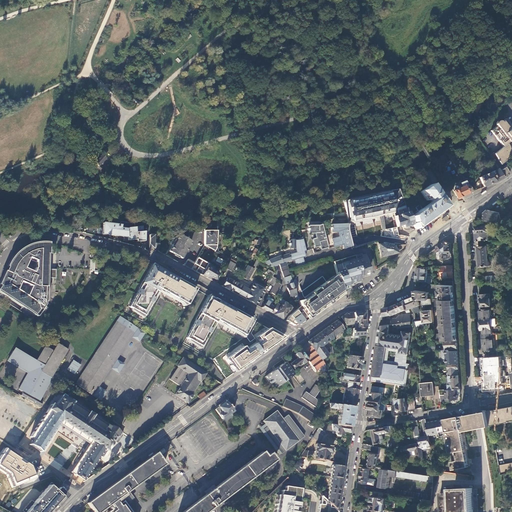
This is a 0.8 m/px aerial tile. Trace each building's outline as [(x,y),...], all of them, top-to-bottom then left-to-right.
[(511,125),(506,118),(491,130),(504,146),(495,153),(501,165),(506,161),(509,157),(509,155),(510,153),(510,151),(509,148),(507,144),(511,139),(511,125)] [(119,158),(123,154),(119,148),(114,153),(119,158)] [(101,155),(94,163),(98,167),(105,159),(101,155)] [(88,168),(94,173),(98,169),(98,167),(94,163),(93,162),(88,168)] [(500,171),(504,177),(510,173),(505,167),(500,171)] [(483,188),(505,178),(504,177),(500,171),(499,169),(479,178),(483,188)] [(472,192),(466,181),(450,187),(457,199),(472,192)] [(414,229),(444,208),(437,198),(429,185),(419,192),(426,201),(428,200),(430,203),(421,209),(419,205),(415,208),(417,212),(410,217),(413,225),(414,229)] [(381,236),(406,240),(408,236),(401,235),(399,235),(397,227),(396,227),(394,216),(391,190),(344,201),(347,224),(348,232),(380,226),(382,230),(381,236)] [(478,218),(499,224),(500,220),(499,213),(489,210),(478,218)] [(410,217),(408,212),(394,216),(395,220),(396,227),(397,227),(401,225),(402,228),(413,225),(410,217)] [(101,228),(101,234),(124,237),(127,238),(127,241),(136,240),(136,242),(144,241),(143,231),(142,232),(142,228),(135,228),(134,227),(133,227),(133,223),(120,221),(119,225),(102,223),(101,228)] [(343,249),(351,247),(348,236),(348,232),(347,224),(330,225),(330,228),(329,228),(329,230),(330,230),(330,233),(336,232),(337,237),(331,240),(333,248),(342,245),(343,249)] [(322,225),(321,225),(319,225),(309,226),(308,228),(308,231),(308,233),(314,233),(316,238),(312,239),(314,247),(320,246),(321,249),(328,247),(322,225)] [(476,241),(489,241),(488,226),(475,227),(476,233),(476,241)] [(194,263),(190,269),(201,275),(206,265),(217,248),(217,231),(204,231),(204,245),(194,263)] [(168,251),(170,252),(181,258),(190,242),(177,235),(168,251)] [(294,259),(296,266),(304,264),(302,257),(304,256),(302,249),(305,248),(301,238),(298,238),(298,240),(294,240),(294,239),(290,239),(290,240),(289,240),(289,243),(288,243),(288,245),(289,245),(289,248),(295,247),(296,252),(288,255),(288,254),(282,255),(284,262),(294,259)] [(445,241),(437,247),(439,251),(441,254),(441,258),(449,258),(449,254),(452,254),(451,244),(445,241)] [(13,254),(11,256),(10,258),(8,261),(3,272),(0,279),(0,292),(34,314),(34,313),(36,315),(45,302),(46,253),(47,253),(47,243),(41,242),(37,242),(33,243),(30,244),(26,245),(23,246),(20,248),(18,250),(15,252),(13,254)] [(394,247),(394,246),(392,246),(376,244),(379,257),(396,253),(393,248),(394,247)] [(480,267),(490,266),(488,246),(479,246),(480,267)] [(336,274),(339,285),(341,291),(344,290),(344,289),(347,288),(346,285),(352,283),(354,283),(353,282),(357,280),(357,279),(360,278),(360,277),(361,277),(363,276),(363,275),(367,274),(361,255),(360,254),(359,254),(332,262),(336,274)] [(263,262),(270,267),(278,264),(284,262),(282,255),(279,256),(268,260),(263,262)] [(185,266),(190,269),(194,263),(187,259),(183,265),(185,266)] [(230,259),(225,269),(230,271),(234,265),(233,265),(235,262),(230,259)] [(295,299),(297,298),(287,269),(284,262),(278,264),(285,285),(289,297),(293,296),(295,299)] [(204,277),(209,279),(210,277),(215,280),(218,275),(211,270),(212,268),(206,265),(204,269),(201,275),(204,277)] [(453,265),(442,266),(442,271),(442,278),(453,277),(453,272),(453,265)] [(139,311),(139,312),(145,316),(152,303),(152,302),(154,298),(155,299),(159,290),(163,292),(163,291),(168,294),(177,299),(177,298),(181,301),(188,305),(190,300),(191,300),(194,297),(193,296),(196,289),(174,278),(157,268),(156,269),(152,266),(144,281),(144,282),(140,290),(139,290),(130,307),(136,311),(137,310),(139,311)] [(241,277),(247,280),(253,269),(247,266),(241,277)] [(426,282),(427,267),(417,268),(416,281),(426,282)] [(336,274),(303,298),(305,300),(299,304),(299,307),(288,317),(285,321),(294,326),(299,325),(303,322),(311,317),(330,303),(342,294),(341,291),(339,285),(336,274)] [(252,303),(256,305),(264,290),(252,283),(249,290),(226,278),(222,286),(225,288),(235,293),(244,298),(252,303)] [(269,292),(275,296),(279,289),(278,288),(280,285),(280,284),(275,281),(272,286),(270,289),(269,292)] [(447,285),(441,284),(442,291),(440,291),(440,295),(442,295),(442,299),(442,301),(455,300),(454,292),(454,285),(447,285)] [(426,292),(416,291),(415,296),(406,300),(410,309),(414,308),(415,319),(420,319),(419,306),(420,305),(418,300),(419,298),(421,298),(422,299),(422,302),(423,302),(423,305),(432,305),(432,299),(429,299),(429,293),(426,292)] [(491,294),(479,294),(480,298),(480,301),(482,301),(482,306),(492,306),(491,294)] [(265,310),(270,313),(273,307),(269,305),(273,299),(268,296),(266,301),(262,306),(260,307),(265,310)] [(196,343),(202,347),(210,334),(209,333),(211,329),(212,330),(216,321),(220,323),(220,322),(225,325),(234,330),(234,329),(238,332),(245,336),(253,320),(228,307),(214,299),(213,299),(209,297),(201,312),(201,313),(197,321),(196,321),(187,338),(193,342),(194,341),(196,342),(196,343)] [(456,320),(455,300),(442,301),(442,299),(432,299),(432,305),(432,307),(443,306),(443,311),(442,311),(442,314),(443,313),(444,328),(443,328),(444,330),(445,330),(445,333),(435,334),(435,341),(446,340),(458,340),(456,320)] [(410,309),(406,300),(391,306),(384,308),(382,316),(392,315),(393,315),(406,309),(407,312),(410,312),(410,309)] [(275,315),(281,319),(286,312),(287,312),(290,308),(289,307),(282,302),(279,306),(275,304),(273,307),(270,313),(275,315)] [(481,319),(492,318),(491,308),(480,309),(481,313),(481,319)] [(434,322),(433,310),(423,311),(424,319),(422,319),(422,320),(424,320),(424,323),(434,322)] [(358,323),(358,328),(364,328),(364,320),(364,311),(358,312),(353,313),(353,321),(356,321),(356,323),(358,323)] [(353,324),(353,321),(353,313),(347,313),(346,314),(341,317),(346,325),(353,324)] [(381,325),(390,324),(394,324),(405,322),(412,321),(410,313),(399,315),(397,318),(382,320),(381,323),(381,325)] [(130,338),(138,343),(141,339),(145,333),(119,316),(116,321),(94,354),(90,361),(74,385),(92,396),(92,395),(98,387),(110,368),(116,359),(130,338)] [(496,325),(496,324),(496,318),(492,318),(481,319),(481,325),(482,330),(483,330),(484,334),(493,334),(492,326),(496,325)] [(343,329),(337,320),(332,324),(328,327),(332,337),(343,329)] [(390,324),(381,325),(378,347),(373,381),(396,384),(404,385),(406,385),(407,385),(409,370),(410,364),(407,363),(412,332),(404,331),(403,335),(389,333),(390,324)] [(332,338),(332,337),(328,327),(322,331),(307,342),(298,349),(300,351),(307,360),(308,362),(315,372),(323,366),(323,370),(325,370),(325,364),(324,365),(321,360),(328,355),(333,355),(332,346),(326,351),(322,346),(332,338)] [(243,346),(227,357),(236,370),(284,337),(268,328),(257,337),(259,341),(246,350),(243,346)] [(358,328),(356,328),(354,329),(352,329),(352,334),(350,334),(351,336),(353,336),(353,338),(357,338),(357,335),(365,335),(365,332),(364,328),(358,328)] [(498,356),(498,352),(498,351),(495,351),(494,338),(493,339),(493,334),(484,334),(482,334),(483,344),(483,352),(489,351),(490,357),(498,356)] [(458,344),(458,340),(446,340),(447,349),(450,349),(450,351),(458,351),(458,344)] [(15,349),(8,360),(28,372),(18,389),(19,389),(17,393),(16,392),(16,393),(40,406),(42,402),(39,401),(50,382),(49,381),(68,349),(57,343),(53,350),(44,346),(35,361),(15,349)] [(459,356),(458,351),(450,351),(450,349),(447,349),(448,364),(449,364),(459,363),(459,356)] [(307,360),(300,351),(295,355),(295,356),(297,358),(290,364),(294,369),(301,363),(302,364),(307,360)] [(360,363),(361,358),(347,356),(346,368),(359,370),(360,363)] [(502,356),(483,357),(486,392),(505,391),(502,356)] [(177,366),(178,367),(189,374),(180,386),(175,395),(188,403),(193,395),(192,394),(200,382),(206,373),(182,358),(177,366)] [(116,359),(110,368),(118,373),(124,365),(116,359)] [(274,388),(294,374),(285,362),(265,376),(274,388)] [(459,365),(459,363),(449,364),(450,369),(449,369),(449,375),(450,375),(459,375),(458,369),(459,369),(459,365)] [(189,374),(178,367),(176,370),(170,379),(180,386),(189,374)] [(358,376),(343,374),(342,377),(341,377),(341,382),(347,384),(346,388),(356,390),(357,382),(358,376)] [(448,389),(461,389),(460,381),(460,375),(459,375),(450,375),(450,382),(449,382),(449,388),(448,388),(448,389)] [(421,382),(422,396),(431,395),(432,400),(441,399),(441,394),(440,385),(435,386),(435,381),(421,382)] [(316,408),(318,400),(314,397),(321,388),(315,384),(308,393),(305,391),(301,397),(316,408)] [(396,384),(395,391),(403,393),(404,385),(396,384)] [(106,392),(98,387),(92,395),(100,400),(106,392)] [(355,399),(356,390),(346,388),(341,387),(340,389),(344,390),(341,405),(353,407),(355,399)] [(382,405),(382,404),(383,393),(382,393),(383,391),(380,390),(380,388),(374,387),(372,397),(370,397),(370,400),(369,403),(382,405)] [(441,394),(441,399),(442,401),(452,401),(452,400),(458,400),(457,393),(461,393),(461,390),(461,389),(448,389),(446,390),(446,394),(441,394)] [(72,472),(84,480),(104,449),(106,450),(112,443),(111,443),(113,441),(116,443),(122,435),(106,424),(106,425),(61,395),(54,407),(50,404),(47,410),(50,412),(49,413),(50,413),(47,418),(45,417),(30,444),(41,451),(58,426),(57,425),(60,420),(91,441),(72,472)] [(402,411),(409,410),(408,401),(407,398),(397,399),(397,404),(398,404),(398,410),(402,409),(402,411)] [(285,399),(281,406),(297,413),(309,421),(312,424),(315,415),(302,406),(285,399)] [(228,404),(225,400),(220,404),(214,409),(221,419),(233,411),(228,404)] [(341,405),(329,403),(329,406),(331,408),(336,409),(338,407),(339,408),(336,425),(350,427),(352,419),(353,407),(341,405)] [(369,407),(368,410),(370,411),(370,415),(383,417),(384,410),(381,409),(382,405),(369,403),(369,407)] [(511,406),(502,408),(488,411),(491,426),(511,421),(511,406)] [(283,419),(277,411),(263,421),(265,424),(269,429),(265,432),(277,448),(277,449),(281,454),(304,437),(288,415),(283,419)] [(465,428),(465,430),(476,428),(478,428),(483,427),(491,426),(488,411),(475,413),(462,416),(463,418),(465,428)] [(465,448),(461,429),(459,419),(459,416),(454,417),(444,419),(447,432),(446,432),(446,434),(447,435),(453,468),(456,469),(468,467),(465,448)] [(445,434),(446,434),(446,432),(447,432),(444,419),(436,421),(427,422),(428,427),(429,435),(441,433),(441,435),(445,435),(445,434)] [(309,421),(305,427),(314,434),(316,431),(318,428),(312,424),(309,421)] [(269,429),(265,424),(259,428),(268,440),(276,450),(277,449),(277,448),(265,432),(269,429)] [(323,425),(324,432),(325,433),(332,432),(331,424),(323,425)] [(336,435),(340,435),(341,432),(349,433),(350,430),(350,427),(336,425),(331,424),(332,432),(332,435),(336,434),(336,435)] [(393,429),(393,426),(374,429),(377,444),(384,443),(382,434),(392,432),(392,429),(393,429)] [(421,444),(423,450),(432,449),(429,435),(420,437),(420,439),(421,444)] [(378,465),(380,447),(363,443),(362,448),(370,449),(370,452),(372,452),(370,466),(371,466),(376,467),(382,468),(383,466),(378,465)] [(331,446),(316,444),(315,444),(314,451),(314,452),(313,459),(327,461),(328,453),(330,454),(331,446)] [(424,457),(423,450),(421,444),(402,447),(403,453),(417,451),(418,455),(424,457)] [(6,448),(0,456),(0,467),(8,474),(14,486),(38,477),(34,465),(6,448)] [(206,511),(208,511),(219,503),(275,460),(270,454),(265,457),(262,452),(215,487),(206,495),(182,511),(206,511)] [(156,453),(87,503),(93,511),(98,511),(107,506),(110,510),(108,511),(131,511),(125,504),(133,499),(127,492),(164,464),(161,460),(156,453)] [(302,466),(296,462),(293,467),(298,472),(302,466)] [(511,462),(498,465),(500,475),(505,474),(511,472),(511,462)] [(332,465),(330,477),(342,479),(343,474),(344,467),(332,465)] [(371,468),(364,467),(361,483),(368,484),(371,468)] [(433,482),(434,476),(431,476),(382,468),(376,467),(376,469),(381,470),(383,470),(383,472),(381,486),(389,487),(391,475),(398,476),(433,482)] [(342,479),(330,477),(328,489),(340,491),(342,479)] [(53,511),(70,496),(60,487),(59,489),(52,482),(34,502),(32,500),(23,511),(24,511),(53,511)] [(204,492),(206,495),(215,487),(213,485),(209,488),(204,492)] [(297,511),(299,501),(300,496),(301,489),(285,487),(285,491),(281,491),(280,495),(278,495),(275,511),(297,511)] [(473,511),(474,510),(473,487),(454,488),(454,492),(440,493),(440,511),(473,511)] [(339,496),(340,491),(328,489),(326,500),(327,501),(337,511),(339,496)] [(372,508),(384,510),(385,510),(386,503),(387,503),(388,498),(385,497),(385,493),(375,492),(374,496),(373,496),(372,501),(373,501),(372,502),(373,502),(372,508)] [(312,511),(313,511),(301,496),(300,496),(299,501),(301,503),(301,504),(307,511),(312,511)] [(336,511),(337,511),(327,501),(320,500),(319,500),(317,511),(336,511)]
